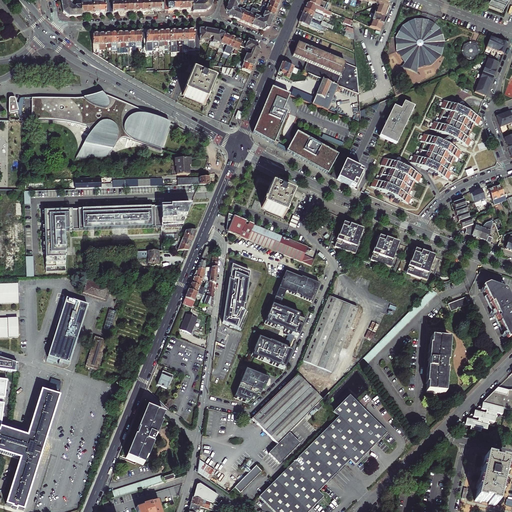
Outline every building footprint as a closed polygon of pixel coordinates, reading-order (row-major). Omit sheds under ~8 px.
[(71,0),(60,0),(63,13),(66,15),(69,17),(81,17),(81,14),(81,6),(76,6),(76,8),(73,8),(71,6),(71,4),(72,3),(71,0)] [(108,0),(98,0),(99,2),(100,8),(98,8),(99,13),(103,13),(109,13),(108,0)] [(111,0),(112,3),(112,12),(115,12),(118,12),(118,7),(119,7),(119,2),(118,2),(118,0),(111,0)] [(203,0),(202,0),(200,2),(200,3),(197,3),(197,2),(192,2),(192,9),(192,12),(199,12),(205,12),(210,7),(213,0),(203,0)] [(238,6),(240,2),(234,0),(229,0),(226,10),(229,17),(235,19),(240,21),(244,12),(239,10),(239,11),(237,10),(236,8),(237,6),(238,6)] [(278,8),(278,6),(273,4),(274,3),(269,1),(269,2),(265,0),(262,6),(276,11),(278,8)] [(308,0),(307,4),(323,10),(325,11),(328,4),(321,1),(321,0),(356,0),(361,2),(361,0),(362,0),(374,5),(376,8),(368,27),(379,32),(381,27),(382,26),(386,16),(388,11),(386,7),(384,8),(384,6),(388,4),(387,2),(385,0),(384,0),(381,1),(380,0),(308,0)] [(488,0),(491,1),(489,5),(503,11),(505,5),(503,4),(505,0),(488,0)] [(307,4),(306,3),(305,7),(304,10),(314,14),(315,11),(317,11),(316,11),(321,14),(321,13),(330,17),(331,14),(325,11),(323,10),(307,4)] [(247,5),(244,12),(240,21),(243,23),(245,23),(247,19),(248,19),(250,14),(252,9),(250,8),(251,4),(247,5)] [(264,13),(274,17),(276,12),(276,11),(262,6),(261,9),(263,9),(262,12),(264,13)] [(251,26),(255,16),(257,11),(252,9),(250,14),(248,19),(247,19),(245,23),(248,25),(251,26)] [(312,18),(321,22),(323,18),(314,14),(304,10),(303,12),(302,14),(312,18)] [(260,18),(255,16),(251,26),(262,31),(269,28),(272,22),(274,17),(264,13),(262,18),(263,18),(263,19),(261,20),(260,19),(260,18)] [(301,16),(300,19),(310,23),(324,28),(324,29),(325,27),(332,30),(333,27),(328,25),(326,24),(321,22),(312,18),(302,14),(301,16)] [(439,28),(427,18),(412,18),(399,25),(393,37),(395,53),(403,64),(399,69),(414,74),(415,69),(429,66),(439,56),(442,41),(439,28)] [(299,21),(298,23),(301,24),(308,27),(323,33),(324,29),(324,28),(310,23),(300,19),(299,21)] [(204,30),(199,30),(199,41),(205,41),(208,42),(208,40),(212,41),(212,42),(215,43),(220,45),(220,44),(224,34),(219,32),(212,31),(204,30)] [(224,53),(230,37),(227,36),(224,34),(220,44),(220,45),(218,50),(218,51),(224,53)] [(233,38),(230,37),(224,53),(223,57),(227,59),(229,55),(232,49),(236,39),(233,38)] [(239,40),(236,39),(232,49),(235,50),(234,54),(236,55),(240,46),(242,42),(239,40)] [(490,40),(488,39),(483,50),(500,56),(505,45),(502,44),(498,43),(490,40)] [(246,55),(242,63),(253,68),(256,59),(259,52),(256,44),(248,41),(247,44),(245,48),(244,49),(249,51),(247,56),(246,55)] [(321,80),(337,87),(358,96),(356,68),(297,44),(296,47),(292,57),(306,63),(302,73),(321,80)] [(470,60),(476,58),(478,52),(476,47),(470,45),(465,46),(462,53),(465,58),(470,60)] [(496,65),(485,60),(471,93),(482,98),(484,94),(487,86),(490,79),(493,72),(495,66),(496,65)] [(243,66),(241,70),(246,72),(250,74),(252,70),(253,68),(242,63),(239,62),(239,65),(243,66)] [(296,75),(297,71),(281,64),(279,68),(277,74),(282,77),(282,78),(288,81),(291,73),(296,75)] [(234,69),(222,67),(221,73),(230,77),(234,69)] [(213,82),(191,73),(182,95),(204,104),(209,93),(213,82)] [(337,87),(321,80),(314,99),(292,90),(290,95),(289,95),(288,96),(289,96),(327,112),(337,87)] [(399,86),(392,88),(396,98),(403,95),(399,86)] [(289,96),(288,96),(271,89),(269,94),(267,98),(266,101),(262,111),(257,121),(252,134),(272,144),(277,147),(278,144),(279,143),(275,141),(286,113),(282,111),(287,100),(289,96)] [(75,98),(32,98),(31,121),(62,121),(67,122),(76,124),(86,127),(87,128),(88,129),(89,133),(83,143),(76,157),(75,159),(106,158),(118,140),(120,139),(122,138),(125,139),(148,146),(160,150),(169,124),(104,95),(100,95),(98,95),(96,95),(88,97),(83,98),(75,98)] [(18,111),(19,103),(16,103),(15,98),(10,98),(9,98),(8,99),(8,100),(8,114),(18,111)] [(461,111),(462,109),(461,109),(461,108),(461,107),(461,106),(460,106),(459,106),(458,106),(458,107),(457,107),(457,108),(458,109),(458,110),(443,103),(440,102),(439,105),(441,106),(440,110),(443,112),(440,119),(437,118),(436,121),(438,123),(437,125),(434,123),(433,124),(430,123),(429,126),(432,127),(430,130),(447,138),(440,144),(442,145),(448,140),(452,142),(451,142),(451,143),(451,144),(452,145),(453,146),(454,146),(454,145),(455,145),(456,144),(456,143),(456,142),(457,142),(457,144),(458,143),(460,144),(461,145),(462,145),(467,147),(468,145),(471,146),(472,143),(469,141),(470,141),(467,139),(468,137),(471,138),(472,135),(469,133),(473,126),(476,127),(478,123),(480,125),(482,122),(479,120),(461,111)] [(396,145),(414,108),(404,103),(400,110),(393,107),(379,137),(381,138),(396,145)] [(363,122),(369,108),(360,112),(361,126),(363,122)] [(496,118),(500,129),(511,124),(511,111),(500,116),(496,118)] [(338,156),(297,133),(293,139),(292,142),(288,149),(286,152),(289,154),(309,165),(326,174),(327,175),(338,156)] [(344,143),(325,135),(323,140),(342,148),(344,143)] [(421,168),(426,171),(428,172),(427,173),(433,176),(432,177),(432,178),(433,179),(434,179),(435,179),(436,178),(436,177),(436,176),(435,176),(435,175),(436,175),(437,177),(439,177),(440,177),(441,179),(442,178),(447,180),(448,178),(451,179),(452,176),(450,175),(450,174),(447,172),(448,170),(451,171),(452,168),(449,167),(453,159),(457,160),(458,158),(460,159),(462,155),(459,154),(460,153),(442,145),(440,144),(423,136),(422,138),(420,137),(418,140),(421,141),(420,144),(423,145),(419,152),(417,151),(416,154),(418,156),(417,158),(414,156),(414,158),(411,156),(409,160),(412,161),(411,164),(415,166),(416,167),(417,167),(419,168),(419,169),(421,168)] [(486,148),(484,142),(477,144),(479,150),(486,148)] [(288,149),(278,144),(277,147),(286,152),(288,149)] [(398,164),(399,163),(399,162),(399,161),(398,161),(397,160),(396,160),(396,161),(397,159),(394,157),(391,163),(383,159),(380,166),(383,167),(380,175),(377,174),(375,177),(378,179),(377,181),(373,180),(370,187),(380,192),(379,193),(380,193),(378,197),(382,199),(386,201),(388,196),(391,198),(391,199),(392,200),(391,201),(389,200),(389,202),(391,203),(393,202),(393,204),(396,206),(398,201),(407,205),(408,202),(411,203),(413,200),(410,199),(410,198),(407,197),(408,194),(411,196),(412,192),(410,191),(413,182),(417,184),(418,182),(421,183),(422,180),(419,178),(420,176),(416,174),(415,172),(413,173),(412,172),(411,171),(410,171),(405,169),(403,168),(404,167),(398,164)] [(190,167),(190,159),(174,160),(175,167),(176,167),(176,176),(189,175),(189,167),(190,167)] [(339,175),(336,180),(353,188),(354,189),(362,172),(345,163),(339,175)] [(465,171),(467,177),(479,173),(478,170),(474,172),(472,168),(465,171)] [(88,181),(74,181),(74,190),(112,189),(134,188),(162,187),(162,180),(132,181),(112,182),(112,184),(100,185),(100,181),(88,181)] [(283,217),(292,195),(284,192),(281,191),(277,189),(270,186),(261,208),(283,217)] [(506,202),(500,186),(495,188),(488,190),(494,206),(506,202)] [(194,196),(194,188),(163,189),(163,197),(194,196)] [(484,200),(481,189),(477,191),(473,192),(474,194),(471,195),(474,204),(484,200)] [(30,191),(22,191),(23,205),(30,204),(30,191)] [(461,201),(453,203),(455,211),(454,211),(455,214),(456,216),(457,219),(458,222),(459,222),(460,225),(462,229),(465,228),(473,225),(470,218),(468,219),(464,208),(466,207),(463,200),(461,201)] [(44,212),(46,272),(65,271),(64,231),(182,227),(190,207),(44,212)] [(279,254),(279,253),(282,255),(310,267),(313,260),(303,256),(307,247),(285,238),(260,228),(262,229),(253,226),(253,225),(228,215),(227,234),(235,236),(247,242),(248,241),(279,254)] [(289,225),(290,226),(295,228),(299,219),(293,216),(289,225)] [(493,223),(493,225),(496,233),(503,230),(499,220),(493,223)] [(466,231),(464,234),(472,238),(483,242),(490,245),(492,239),(488,237),(493,225),(493,223),(492,221),(484,224),(482,229),(473,225),(465,228),(466,231)] [(5,237),(5,270),(15,270),(15,232),(18,232),(18,223),(4,223),(5,237)] [(361,232),(362,230),(355,228),(355,229),(342,224),(340,224),(338,230),(339,231),(337,236),(335,241),(335,242),(333,242),(332,247),(333,247),(333,248),(347,253),(347,252),(354,255),(358,244),(357,243),(359,238),(360,239),(362,232),(361,232)] [(179,237),(177,240),(177,242),(171,242),(171,246),(175,246),(176,244),(181,244),(190,247),(190,245),(191,243),(179,237)] [(390,243),(378,238),(377,238),(376,238),(374,244),(375,245),(373,250),(373,249),(371,255),(371,256),(369,256),(367,260),(369,261),(369,262),(382,267),(383,266),(389,269),(394,257),(392,257),(394,252),(396,252),(398,246),(397,245),(397,244),(391,242),(390,243)] [(200,263),(197,271),(210,270),(217,270),(218,259),(212,258),(212,254),(218,254),(219,248),(206,249),(200,263)] [(426,256),(413,251),(413,252),(411,251),(409,258),(410,258),(409,263),(408,263),(406,268),(407,268),(406,270),(405,269),(403,274),(405,275),(418,280),(425,282),(429,271),(428,270),(430,265),(431,266),(434,259),(432,259),(433,257),(426,255),(426,256)] [(159,264),(158,252),(132,253),(132,256),(136,256),(137,260),(147,260),(147,265),(159,264)] [(25,258),(25,277),(34,277),(33,257),(25,258)] [(241,270),(231,266),(225,325),(232,328),(232,329),(237,329),(244,332),(250,316),(247,313),(249,274),(245,272),(245,271),(241,270)] [(319,284),(288,269),(266,322),(286,331),(285,333),(292,336),(287,347),(290,349),(296,335),(299,336),(307,318),(301,315),(294,312),(281,307),(288,290),(312,301),(319,284)] [(209,283),(210,270),(197,271),(195,274),(194,277),(203,281),(205,282),(206,282),(209,283)] [(217,270),(210,270),(209,283),(215,286),(217,270)] [(203,281),(194,277),(193,281),(191,284),(200,287),(201,286),(203,281)] [(109,287),(87,280),(83,293),(105,300),(109,287)] [(215,293),(215,286),(209,283),(206,282),(206,283),(204,287),(204,289),(215,293)] [(0,304),(18,304),(18,284),(0,285),(0,338),(18,338),(17,318),(0,318),(0,304)] [(190,287),(188,291),(203,296),(203,295),(202,295),(204,289),(200,287),(191,284),(190,287)] [(490,287),(484,290),(488,298),(485,300),(492,314),(495,312),(498,317),(495,319),(501,332),(504,331),(510,342),(511,340),(511,302),(507,293),(490,287)] [(203,295),(203,296),(205,297),(214,300),(215,293),(204,289),(202,295),(203,295)] [(431,289),(425,294),(362,359),(367,364),(435,293),(431,289)] [(203,296),(188,291),(187,295),(185,299),(200,305),(202,299),(203,296)] [(203,300),(202,299),(200,305),(208,308),(206,314),(210,316),(212,316),(214,300),(205,297),(203,300)] [(465,297),(447,304),(450,312),(467,305),(465,297)] [(321,314),(322,316),(315,333),(302,363),(331,375),(343,345),(342,343),(356,310),(328,298),(321,314)] [(87,306),(66,299),(48,358),(69,364),(87,306)] [(200,305),(185,299),(182,305),(197,311),(200,305)] [(109,310),(103,329),(110,331),(116,312),(109,310)] [(184,322),(180,331),(190,335),(197,320),(188,316),(185,323),(184,322)] [(287,347),(260,336),(252,354),(285,368),(293,350),(290,349),(287,347)] [(107,341),(95,337),(86,366),(98,370),(107,341)] [(227,341),(218,337),(215,343),(225,347),(227,341)] [(448,341),(429,340),(427,367),(425,393),(444,395),(446,371),(445,371),(445,364),(446,364),(448,341)] [(0,375),(3,370),(17,372),(19,363),(0,356),(0,375)] [(269,378),(246,368),(235,396),(247,401),(247,399),(250,400),(253,397),(255,398),(257,393),(261,391),(263,389),(264,389),(269,378)] [(163,372),(158,386),(167,390),(169,385),(170,386),(173,377),(163,372)] [(297,376),(253,420),(277,445),(288,434),(303,419),(313,409),(318,405),(321,401),(297,376)] [(7,432),(0,429),(3,405),(2,405),(3,399),(4,399),(7,381),(0,380),(0,453),(20,460),(6,505),(13,507),(12,509),(16,510),(17,509),(23,511),(59,397),(42,391),(27,438),(7,432)] [(511,390),(509,391),(507,395),(495,392),(482,405),(481,410),(486,411),(486,414),(476,411),(474,418),(479,419),(478,422),(468,420),(467,425),(464,424),(461,428),(470,431),(479,433),(482,434),(482,433),(483,430),(487,431),(489,425),(489,426),(490,422),(495,424),(498,414),(503,415),(504,410),(510,411),(509,414),(511,415),(511,390)] [(338,418),(258,497),(273,511),(308,511),(323,497),(317,492),(328,481),(349,460),(355,465),(386,434),(349,396),(333,412),(338,418)] [(169,399),(166,408),(170,411),(174,401),(169,399)] [(126,459),(143,466),(164,416),(147,409),(138,430),(139,431),(136,438),(135,437),(126,459)] [(277,445),(268,455),(279,465),(299,445),(288,434),(277,445)] [(503,475),(503,473),(509,474),(510,469),(504,468),(505,462),(498,460),(497,463),(494,462),(490,461),(491,459),(484,457),(481,471),(478,482),(476,481),(474,489),(476,490),(474,500),(481,502),(481,500),(488,502),(488,504),(495,505),(498,495),(500,495),(500,491),(499,491),(503,475)] [(215,473),(199,462),(197,474),(209,482),(215,473)] [(256,467),(233,489),(239,494),(261,472),(256,467)] [(112,492),(114,498),(164,483),(162,476),(112,492)] [(197,486),(194,498),(207,502),(214,505),(218,497),(200,485),(197,486)] [(194,498),(193,498),(191,504),(196,506),(201,507),(202,504),(206,505),(207,503),(207,502),(194,498)] [(136,509),(136,511),(161,511),(158,501),(136,509)]
